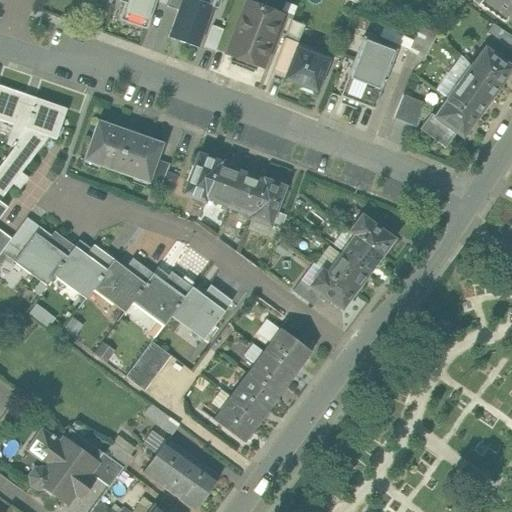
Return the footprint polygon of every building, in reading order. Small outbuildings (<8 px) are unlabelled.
[(152,0),(129,0),(125,12),(145,19),(152,0)] [(168,0),(166,7),(179,11),(182,0),(168,0)] [(194,0),(182,0),(179,11),(170,38),(197,47),(211,6),(194,0)] [(511,0),(484,0),(511,20),(511,0)] [(280,14),(247,2),(227,54),(260,67),(280,14)] [(511,35),(493,23),(487,33),(511,49),(511,35)] [(436,34),(419,26),(410,51),(423,58),(436,34)] [(413,40),(383,27),(379,36),(409,49),(413,40)] [(363,37),(339,96),(373,109),(396,50),(363,37)] [(298,44),(284,39),(279,53),(292,59),(298,44)] [(318,52),(298,44),(292,59),(285,78),(284,79),(301,85),(299,89),(312,94),(313,90),(316,91),(327,61),(316,57),(318,52)] [(511,69),(511,67),(485,47),(471,66),(499,87),(511,69)] [(292,59),(279,53),(271,73),(285,78),(292,59)] [(471,66),(470,66),(447,97),(448,98),(476,118),(476,119),(499,88),(499,87),(471,66)] [(66,110),(0,86),(0,119),(27,129),(48,137),(56,139),(66,110)] [(424,104),(402,96),(393,119),(415,127),(424,104)] [(476,118),(448,98),(434,117),(430,114),(420,129),(445,148),(456,133),(462,138),(476,118)] [(163,143),(97,120),(83,161),(149,184),(149,181),(157,160),(163,143)] [(27,129),(0,165),(0,199),(48,137),(27,129)] [(218,163),(199,156),(185,194),(203,201),(218,163)] [(169,164),(157,160),(149,181),(161,186),(169,164)] [(231,169),(219,165),(219,163),(218,163),(203,201),(205,201),(206,198),(228,206),(241,172),(231,168),(231,169)] [(241,172),(228,206),(250,215),(249,218),(250,218),(264,181),(263,180),(263,182),(251,177),(252,176),(241,172)] [(284,188),(264,181),(250,218),(269,226),(284,188)] [(394,239),(361,215),(349,231),(354,235),(354,234),(382,255),(394,239)] [(11,239),(1,252),(14,261),(34,233),(22,224),(11,239)] [(11,239),(0,230),(0,253),(1,252),(11,239)] [(45,242),(34,233),(14,261),(46,285),(54,275),(74,247),(53,231),(45,242)] [(382,255),(354,234),(354,235),(340,254),(368,274),(382,255)] [(85,255),(74,247),(54,275),(85,298),(93,288),(113,261),(92,245),(85,255)] [(368,274),(340,254),(326,272),(326,273),(354,294),(368,274)] [(124,269),(113,261),(93,288),(125,312),(132,302),(153,274),(132,258),(124,269)] [(326,272),(321,269),(309,285),(309,286),(321,295),(342,310),(354,294),(326,273),(326,272)] [(163,282),(153,274),(132,302),(163,325),(171,315),(191,288),(171,272),(163,282)] [(309,285),(301,279),(292,291),(313,306),(321,295),(309,286),(309,285)] [(210,285),(202,296),(191,288),(171,315),(203,339),(231,301),(210,285)] [(310,352),(279,329),(262,352),(293,375),(310,352)] [(170,356),(151,341),(145,351),(164,365),(170,356)] [(164,365),(145,351),(138,359),(157,373),(164,365)] [(293,375),(262,352),(246,374),(277,397),(293,375)] [(157,373),(138,359),(132,368),(151,382),(157,373)] [(151,382),(132,368),(125,377),(144,391),(151,382)] [(277,397),(246,374),(229,397),(260,420),(277,397)] [(260,420),(229,397),(212,420),(243,443),(260,420)] [(152,404),(144,415),(153,422),(161,411),(152,404)] [(179,424),(161,411),(153,422),(171,435),(179,424)] [(113,438),(109,455),(131,460),(134,443),(113,438)] [(219,477),(165,438),(141,471),(195,510),(219,477)] [(95,462),(63,439),(59,445),(53,445),(46,456),(47,461),(41,470),(35,471),(31,476),(32,482),(37,486),(43,486),(67,503),(76,491),(78,492),(88,479),(86,477),(90,473),(96,463),(95,462)] [(123,467),(102,453),(95,462),(96,463),(90,473),(109,487),(123,467)]
